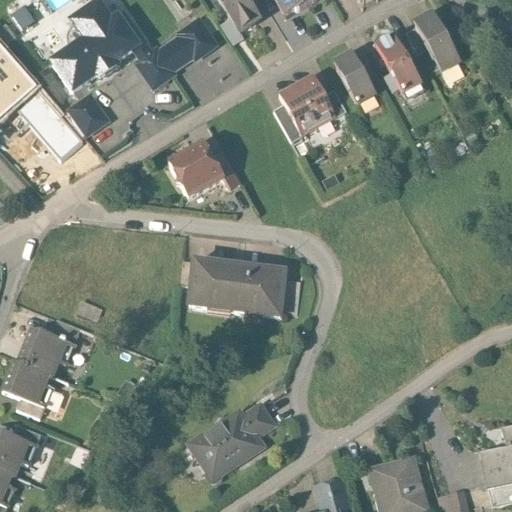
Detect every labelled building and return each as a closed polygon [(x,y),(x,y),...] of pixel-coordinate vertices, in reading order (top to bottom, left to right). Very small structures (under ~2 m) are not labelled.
[(213,0),(237,37),(257,24),(241,0),(213,0)] [(274,0),(286,17),(312,0),(274,0)] [(108,25),(95,7),(62,30),(76,50),(45,72),(67,103),(91,86),(95,90),(115,76),(112,72),(130,59),(135,66),(146,59),(118,19),(108,25)] [(457,58),(431,13),(414,23),(417,29),(428,48),(440,68),(457,58)] [(214,50),(196,25),(173,42),(175,44),(158,56),(156,53),(146,59),(135,66),(130,71),(150,99),(175,81),(173,79),(192,66),(194,68),(216,53),(214,50)] [(417,29),(409,34),(419,53),(428,48),(417,29)] [(418,82),(392,37),(375,47),(402,91),(418,82)] [(355,64),(351,56),(335,65),(358,107),(374,99),(365,83),(355,64)] [(364,59),(355,64),(365,83),(374,78),(364,59)] [(311,81),(279,98),(285,110),(299,136),(332,119),(321,100),(311,81)] [(331,94),(321,100),(332,119),(334,122),(343,117),(331,94)] [(105,128),(86,102),(67,116),(86,142),(105,128)] [(299,136),(285,110),(274,116),(291,146),(302,140),(299,136)] [(209,164),(202,150),(164,172),(183,206),(221,185),(209,164)] [(219,158),(209,164),(221,185),(226,195),(236,190),(219,158)] [(334,179),(322,186),(327,195),(339,188),(334,179)] [(287,282),(196,273),(192,318),(282,327),(283,321),(286,293),(287,282)] [(302,294),(286,293),(283,321),(299,323),(302,294)] [(57,326),(51,342),(67,348),(73,351),(79,335),(57,326)] [(54,381),(67,348),(51,342),(30,333),(17,366),(51,380),(54,381)] [(21,405),(38,412),(51,380),(17,366),(14,365),(1,397),(21,405)] [(38,412),(21,405),(17,416),(39,425),(44,414),(38,412)] [(181,460),(209,504),(233,489),(230,484),(263,463),(255,451),(273,439),(259,418),(241,430),(238,424),(181,460)] [(17,434),(13,444),(36,453),(40,443),(17,434)] [(0,438),(0,477),(11,482),(15,484),(21,468),(29,471),(36,453),(13,444),(0,438)] [(480,469),(488,503),(511,497),(511,442),(504,444),(508,463),(480,469)] [(424,511),(413,469),(369,481),(377,511),(424,511)] [(0,510),(11,482),(0,477),(0,510)] [(342,511),(339,496),(310,503),(312,511),(342,511)] [(511,511),(511,497),(488,503),(489,511),(511,511)]
